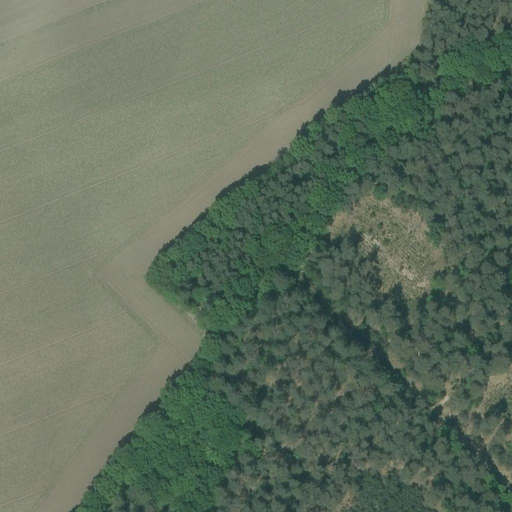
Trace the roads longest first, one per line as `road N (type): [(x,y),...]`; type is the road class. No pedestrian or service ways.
road 1 (track): [(511,52),(413,90),(275,263)]
road 2 (track): [(264,280),(130,473)]
road 3 (track): [(436,411),(275,263)]
